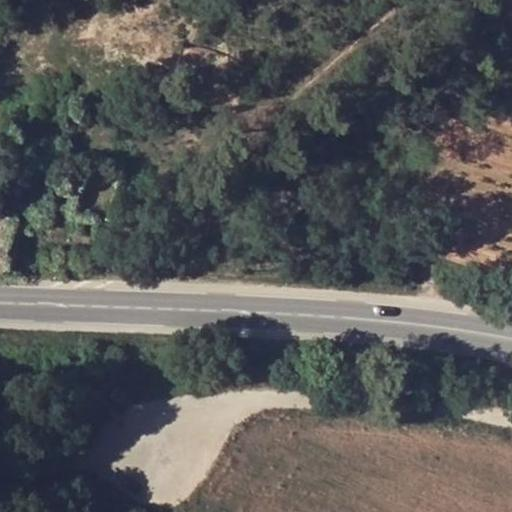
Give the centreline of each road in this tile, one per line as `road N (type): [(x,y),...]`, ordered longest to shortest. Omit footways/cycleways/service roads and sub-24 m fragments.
road 1 (secondary): [(511,341),(404,323),(0,301)]
road 2 (track): [(511,122),(460,126),(439,145),(424,263),(430,326)]
